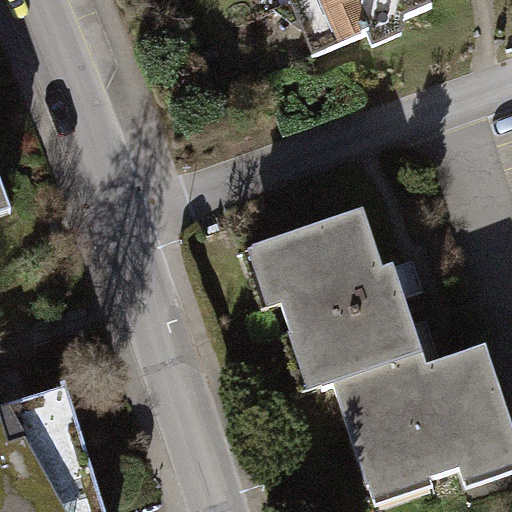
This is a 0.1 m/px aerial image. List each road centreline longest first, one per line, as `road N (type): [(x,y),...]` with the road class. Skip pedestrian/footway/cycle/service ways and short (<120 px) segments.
road 1 (residential): [(119,216),(511,81)]
road 2 (residential): [(119,216),(216,511)]
road 3 (residential): [(37,0),(119,216)]
